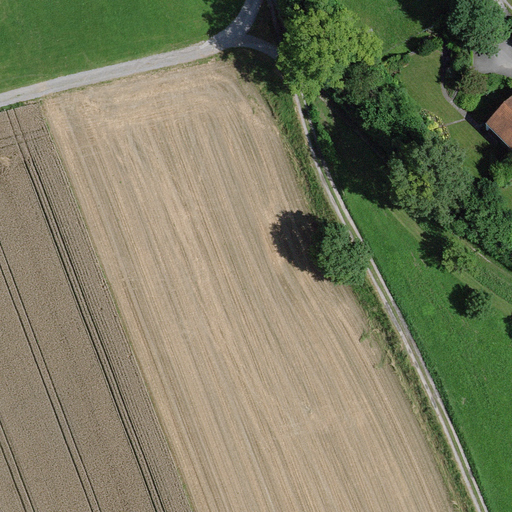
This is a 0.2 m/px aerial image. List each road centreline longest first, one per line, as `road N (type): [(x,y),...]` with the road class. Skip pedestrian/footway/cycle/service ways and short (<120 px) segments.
road 1 (track): [(485,511),(467,457),(312,151),(288,58)]
road 2 (track): [(288,58),(234,38),(0,105)]
